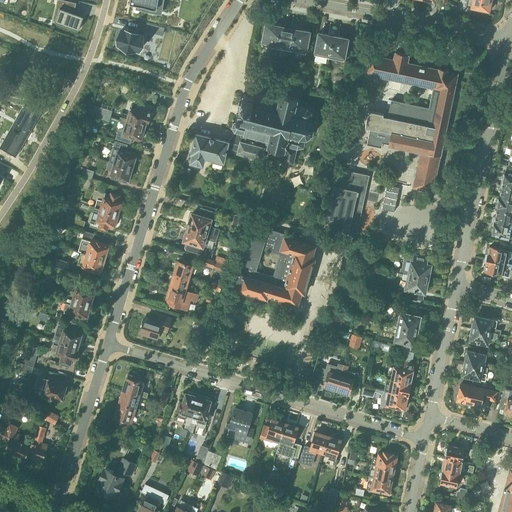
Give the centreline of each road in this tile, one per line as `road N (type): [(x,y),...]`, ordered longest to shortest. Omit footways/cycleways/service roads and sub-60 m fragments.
road 1 (residential): [(108,345),(187,78),(240,0)]
road 2 (residential): [(424,440),(108,345)]
road 3 (residential): [(106,0),(74,90),(0,213)]
road 4 (residential): [(304,0),(507,40)]
road 5 (residential): [(457,285),(494,104)]
road 6 (residential): [(54,511),(108,345)]
road 7 (residential): [(429,416),(457,285)]
